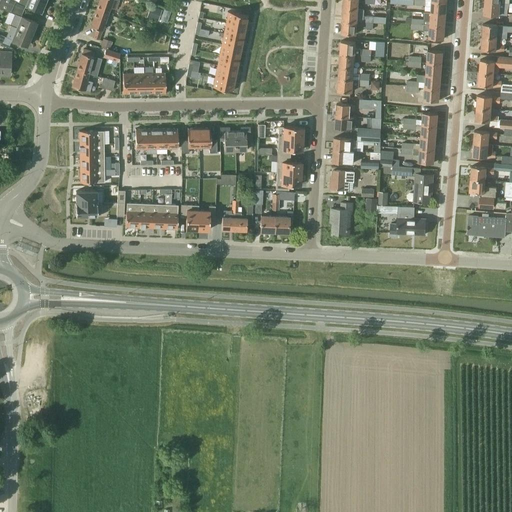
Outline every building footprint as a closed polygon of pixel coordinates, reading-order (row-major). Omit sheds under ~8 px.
[(41,12),(46,1),(43,0),(18,0),(17,3),(41,12)] [(117,0),(100,0),(96,11),(107,15),(110,8),(115,10),(119,0),(117,0)] [(343,0),(343,8),(358,9),(358,0),(343,0)] [(425,5),(425,6),(431,7),(431,13),(445,14),(447,2),(425,0),(425,5)] [(0,8),(10,12),(13,7),(0,2),(0,8)] [(509,4),(485,2),(484,14),(499,16),(499,15),(507,15),(507,9),(509,4)] [(152,6),(148,17),(158,20),(162,10),(152,6)] [(343,13),(343,20),(357,21),(363,22),(363,15),(364,9),(358,9),(343,8),(343,13)] [(165,9),(161,21),(168,23),(172,12),(165,9)] [(99,40),(107,15),(96,11),(90,27),(96,29),(93,38),(99,40)] [(228,12),(226,23),(245,27),(247,16),(248,16),(227,11),(227,12),(228,12)] [(424,19),(424,25),(445,26),(445,14),(431,13),(424,13),(424,19)] [(11,25),(11,26),(16,28),(32,35),(36,23),(22,17),(15,14),(11,25)] [(289,14),(286,89),(303,90),(306,15),(289,14)] [(343,20),(342,33),(356,34),(357,21),(343,20)] [(226,23),(224,33),(243,37),(245,27),(226,23)] [(268,30),(285,31),(285,24),(268,23),(268,30)] [(510,26),(483,24),(482,37),(497,38),(507,38),(507,32),(510,32),(510,26)] [(424,25),(423,30),(429,30),(429,38),(443,39),(445,26),(424,25)] [(11,26),(8,32),(14,34),(11,39),(27,46),(32,35),(16,28),(11,26)] [(224,33),(221,44),(241,48),(243,37),(224,33)] [(496,45),(497,38),(482,37),(481,50),(504,51),(504,45),(496,45)] [(103,38),(101,45),(110,48),(112,42),(103,38)] [(341,41),(340,54),(355,55),(361,55),(361,49),(355,48),(356,42),(341,41)] [(376,41),(375,56),(384,57),(385,42),(376,41)] [(221,44),(219,54),(239,58),(241,48),(221,44)] [(116,60),(119,52),(106,48),(103,56),(116,60)] [(0,73),(9,74),(11,52),(0,50),(0,73)] [(82,54),(77,71),(88,74),(94,53),(83,50),(82,54)] [(427,57),(426,63),(442,65),(443,52),(427,51),(427,57)] [(219,54),(217,65),(237,69),(239,58),(219,54)] [(354,67),(355,55),(340,54),(339,66),(354,67)] [(480,60),(479,73),(494,74),(498,74),(499,67),(511,67),(511,57),(497,56),(497,61),(495,61),(480,60)] [(441,77),(442,65),(426,63),(426,75),(441,77)] [(217,65),(215,76),(234,79),(237,69),(217,65)] [(339,72),(339,78),(353,79),(359,80),(360,73),(354,73),(354,67),(339,66),(339,72)] [(265,70),(265,78),(281,79),(281,71),(265,70)] [(87,81),(88,74),(77,71),(72,87),(90,92),(92,82),(87,81)] [(164,73),(154,73),(154,93),(164,92),(164,93),(165,93),(165,72),(164,72),(164,73)] [(123,73),(123,94),(124,94),(124,93),(134,93),(134,73),(123,73)] [(144,73),(134,73),(134,93),(144,93),(144,73)] [(154,73),(144,73),(144,93),(154,93),(154,73)] [(494,80),(494,74),(479,73),(478,85),(493,87),(493,86),(501,87),(502,81),(494,80)] [(419,81),(419,87),(425,88),(440,89),(441,77),(426,75),(425,81),(419,81)] [(212,86),(212,87),(233,91),(233,90),(232,90),(234,79),(215,76),(213,86),(212,86)] [(103,77),(100,87),(106,89),(109,79),(103,77)] [(338,85),(338,91),(352,92),(353,86),(359,87),(359,85),(359,80),(353,79),(339,78),(338,84),(338,85)] [(371,89),(380,89),(380,81),(372,81),(371,89)] [(424,92),(424,100),(438,101),(440,89),(425,88),(424,92)] [(475,100),(474,106),(477,106),(476,108),(491,109),(492,103),(500,103),(500,97),(477,95),(477,100),(475,100)] [(359,99),(359,107),(371,108),(376,109),(375,117),(381,117),(382,100),(372,99),(359,99)] [(337,104),(336,116),(349,117),(350,111),(354,111),(355,106),(350,105),(337,104)] [(491,109),(476,108),(475,121),(490,122),(490,120),(498,121),(499,116),(491,115),(491,109)] [(417,119),(416,125),(422,125),(437,126),(438,114),(423,112),(422,119),(417,119)] [(354,117),(336,116),(335,128),(353,129),(354,117)] [(373,117),(372,128),(381,129),(381,117),(373,117)] [(505,128),(511,129),(511,120),(500,119),(500,127),(505,128)] [(421,130),(420,137),(436,139),(436,131),(437,126),(422,125),(421,130)] [(199,148),(199,128),(188,128),(188,127),(187,127),(188,140),(181,140),(181,153),(189,153),(189,148),(199,148)] [(209,128),(199,128),(199,148),(209,148),(209,152),(217,152),(217,139),(210,139),(210,127),(209,127),(209,128)] [(250,140),(250,127),(239,127),(239,131),(230,131),(230,127),(219,128),(220,140),(224,140),(224,150),(246,150),(246,140),(250,140)] [(279,127),(278,138),(303,139),(303,128),(279,127)] [(358,127),(358,134),(381,136),(381,134),(381,129),(372,128),(358,127)] [(136,149),(146,149),(146,129),(136,129),(136,128),(135,128),(135,149),(136,149)] [(166,128),(156,129),(156,149),(167,148),(166,128)] [(176,128),(166,128),(167,148),(177,148),(177,149),(177,128),(176,128)] [(156,149),(156,129),(146,129),(146,149),(156,149)] [(80,144),(104,143),(104,131),(79,131),(79,132),(80,132),(80,144)] [(475,131),(474,144),(488,145),(489,138),(497,139),(497,133),(490,133),(490,132),(475,131)] [(358,134),(357,140),(364,140),(374,141),(374,145),(374,152),(380,152),(381,136),(358,134)] [(419,149),(419,150),(435,151),(436,139),(420,137),(419,149)] [(278,138),(277,155),(290,156),(290,149),(302,150),(303,139),(278,138)] [(334,138),(334,150),(354,151),(355,140),(352,139),(348,139),(334,138)] [(80,150),(80,157),(104,156),(104,143),(80,144),(80,145),(79,145),(79,150),(80,150)] [(492,152),(493,145),(488,145),(474,144),(472,156),(487,158),(488,157),(496,157),(496,152),(492,152)] [(414,149),(414,154),(419,155),(418,162),(433,164),(435,151),(419,150),(414,149)] [(334,150),(333,162),(346,163),(354,163),(354,151),(334,150)] [(277,155),(276,172),(301,173),(301,162),(290,162),(290,156),(277,155)] [(380,165),(380,166),(399,167),(399,166),(399,160),(393,159),(393,156),(381,155),(380,165)] [(80,157),(80,170),(104,169),(104,156),(80,157)] [(370,159),(361,159),(361,168),(379,169),(380,160),(371,159),(370,159)] [(413,167),(399,166),(399,167),(380,166),(380,173),(412,176),(413,167)] [(472,167),(471,179),(486,180),(486,173),(494,174),(495,168),(472,167)] [(104,169),(80,170),(80,182),(105,182),(104,169)] [(345,171),(333,171),(333,182),(331,181),(330,190),(349,190),(349,182),(354,182),(354,172),(345,172),(345,171)] [(276,172),(275,189),(288,190),(289,184),(300,185),(301,173),(276,172)] [(229,184),(229,174),(220,174),(220,178),(216,178),(216,184),(229,184)] [(414,202),(428,203),(429,190),(432,191),(433,175),(416,174),(415,193),(410,192),(407,194),(407,198),(409,201),(414,201),(414,202)] [(484,193),(484,198),(495,199),(496,199),(497,188),(485,187),(486,180),(471,179),(470,192),(484,193)] [(374,188),(362,188),(362,196),(374,197),(374,188)] [(254,203),(255,203),(262,204),(263,190),(255,190),(254,203)] [(97,191),(75,191),(75,203),(102,203),(103,203),(103,191),(97,191)] [(387,204),(388,191),(379,191),(379,203),(387,204)] [(495,199),(484,198),(481,198),(480,208),(490,209),(494,209),(495,199)] [(138,227),(139,203),(126,202),(125,227),(126,227),(138,227)] [(102,203),(75,203),(76,215),(97,215),(102,215),(102,203)] [(145,227),(151,228),(152,203),(139,203),(138,227),(140,227),(140,228),(145,228),(145,227)] [(152,203),(151,228),(164,228),(165,204),(152,203)] [(234,217),(233,231),(246,231),(246,224),(252,224),(252,203),(247,203),(247,213),(246,213),(246,218),(241,218),(241,213),(238,213),(235,213),(234,217)] [(353,203),(341,203),(341,210),(331,209),(331,218),(333,218),(332,235),(346,236),(347,231),(348,231),(348,229),(347,229),(348,210),(353,211),(353,203)] [(178,205),(165,204),(164,228),(176,229),(177,229),(178,205)] [(181,204),(180,217),(186,217),(186,229),(197,229),(198,210),(199,205),(181,204)] [(198,210),(197,229),(208,230),(209,218),(215,219),(215,206),(209,205),(208,210),(198,210)] [(378,205),(378,212),(386,212),(397,213),(397,217),(396,217),(396,224),(391,223),(391,236),(397,236),(397,233),(425,234),(426,219),(413,218),(414,207),(397,206),(386,205),(378,205)] [(511,213),(506,213),(506,219),(469,216),(467,234),(505,237),(505,231),(511,231),(511,213)] [(274,232),(275,216),(261,215),(260,231),(274,232)] [(289,217),(275,216),(274,232),(288,232),(289,217)] [(234,217),(222,217),(222,230),(233,231),(234,217)]
